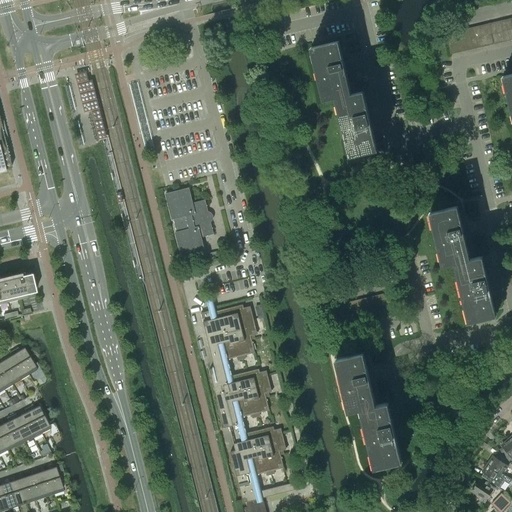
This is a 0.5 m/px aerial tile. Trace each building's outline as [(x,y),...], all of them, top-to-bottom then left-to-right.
[(483,25),(486,35),(491,34),(489,23),(483,25)] [(467,28),(470,39),(475,38),(473,27),(467,28)] [(467,28),(461,30),(464,40),(470,39),(467,28)] [(445,33),(448,44),(453,43),(451,32),(445,33)] [(488,46),(494,44),(491,34),(486,35),(488,46)] [(472,49),(478,48),(475,38),(470,39),(472,49)] [(466,51),(472,49),(470,39),(464,40),(466,51)] [(348,61),(348,59),(347,59),(347,60),(346,61),(345,55),(341,56),(337,41),(312,47),(325,100),(337,98),(350,94),(343,68),(347,67),(348,65),(348,64),(348,62),(348,61)] [(450,55),(456,53),(453,43),(448,44),(450,55)] [(141,60),(149,58),(147,50),(139,52),(141,60)] [(75,74),(84,113),(88,112),(91,111),(99,140),(102,139),(107,138),(96,93),(93,79),(89,80),(87,71),(75,74)] [(362,91),(350,94),(337,98),(351,156),(351,157),(376,151),(376,150),(368,118),(372,118),(372,116),(373,114),(373,113),(373,112),(373,110),(372,110),(372,111),(371,111),(370,105),(365,106),(362,92),(362,91)] [(0,169),(11,167),(7,148),(6,148),(6,149),(5,147),(4,146),(3,144),(2,142),(1,141),(1,138),(0,136),(0,135),(0,125),(0,126),(1,126),(0,122),(0,169)] [(455,141),(450,143),(452,154),(458,152),(455,141)] [(439,145),(433,147),(436,157),(442,156),(439,145)] [(433,147),(428,148),(430,159),(436,157),(433,147)] [(417,150),(420,161),(425,160),(423,149),(417,150)] [(412,152),(414,163),(420,161),(417,150),(412,152)] [(398,166),(404,165),(401,154),(395,156),(398,166)] [(193,203),(189,188),(166,194),(172,219),(173,219),(176,232),(175,232),(182,258),(205,252),(201,237),(214,234),(205,200),(193,203)] [(467,225),(466,224),(466,225),(465,225),(464,220),(459,221),(456,206),(455,206),(431,212),(434,227),(440,250),(443,265),(444,265),(455,262),(468,259),(465,244),(462,233),(465,232),(466,232),(466,231),(466,230),(467,230),(467,229),(467,228),(467,227),(467,226),(467,225)] [(413,247),(401,250),(403,260),(415,257),(413,247)] [(480,256),(468,259),(455,262),(459,277),(465,301),(469,321),(470,321),(494,316),(494,315),(489,295),(487,283),(490,282),(491,283),(491,282),(491,281),(491,280),(491,279),(491,278),(491,277),(491,276),(491,275),(490,276),(488,270),(484,271),(480,257),(480,256)] [(0,299),(35,291),(31,273),(21,275),(21,272),(0,277),(0,299)] [(388,292),(390,303),(396,301),(393,291),(388,292)] [(377,295),(372,296),(374,307),(380,305),(377,295)] [(366,297),(369,308),(374,307),(372,296),(366,297)] [(356,300),(350,301),(353,312),(358,310),(356,300)] [(345,303),(347,313),(353,312),(350,301),(345,303)] [(396,301),(390,303),(393,313),(399,312),(396,301)] [(269,410),(266,396),(269,396),(268,392),(272,391),(267,370),(260,372),(259,369),(232,375),(228,359),(237,357),(238,360),(246,358),(245,355),(255,352),(252,339),(255,338),(254,335),(257,334),(250,306),(244,308),(243,304),(210,312),(210,311),(201,313),(215,367),(210,369),(224,427),(230,426),(236,450),(230,451),(243,502),(246,502),(247,506),(244,507),(245,511),(266,511),(263,497),(296,489),(295,482),(261,491),(257,474),(266,472),(267,475),(275,473),(274,470),(284,467),(280,454),(284,453),(283,450),(286,449),(281,428),(274,430),(273,426),(247,433),(243,417),(252,414),(252,418),(260,416),(259,412),(269,410)] [(261,304),(255,306),(259,318),(264,317),(261,304)] [(336,316),(334,305),(328,306),(331,317),(336,316)] [(374,307),(377,317),(382,316),(380,305),(374,307)] [(377,317),(374,307),(369,308),(371,318),(377,317)] [(355,322),(361,321),(358,310),(353,312),(355,322)] [(350,324),(355,322),(353,312),(347,313),(350,324)] [(333,328),(339,326),(336,316),(331,317),(333,328)] [(24,347),(19,350),(18,347),(13,350),(26,371),(35,366),(24,347)] [(26,371),(13,350),(9,352),(11,355),(7,358),(18,376),(26,371)] [(361,409),(374,405),(371,390),(368,379),(371,378),(372,378),(372,377),(372,376),(373,376),(373,375),(373,374),(373,373),(373,372),(373,371),(372,370),(372,371),(371,372),(370,366),(365,367),(362,352),(361,352),(337,358),(340,373),(346,396),(349,411),(350,411),(361,409)] [(7,358),(3,360),(1,357),(0,357),(0,364),(10,381),(18,376),(7,358)] [(10,381),(0,364),(0,383),(2,386),(10,381)] [(397,421),(397,422),(396,422),(394,416),(390,417),(386,403),(386,402),(374,405),(361,409),(365,423),(371,447),(375,467),(376,468),(400,462),(400,461),(395,441),(393,429),(396,428),(397,429),(397,428),(397,427),(397,426),(397,425),(397,424),(397,423),(397,422),(397,421)] [(48,425),(40,408),(39,405),(34,408),(32,405),(28,407),(39,430),(48,425)] [(39,430),(28,407),(23,409),(25,412),(21,414),(22,416),(31,434),(33,438),(41,433),(39,430)] [(31,434),(22,416),(21,414),(17,416),(15,413),(11,416),(22,438),(31,434)] [(24,442),(22,438),(11,416),(6,418),(8,421),(4,423),(5,425),(14,443),(16,446),(24,442)] [(14,443),(5,425),(4,423),(0,424),(0,436),(5,447),(14,443)] [(511,442),(508,439),(504,442),(504,444),(501,446),(511,458),(511,442)] [(490,459),(487,463),(511,479),(511,480),(511,474),(504,470),(508,465),(506,464),(508,461),(501,453),(497,458),(494,456),(492,458),(490,459)] [(49,465),(50,468),(46,470),(52,490),(62,487),(54,463),(49,465)] [(480,476),(487,480),(494,485),(500,476),(509,483),(511,486),(511,480),(511,479),(487,463),(484,468),(485,469),(480,476)] [(46,470),(41,471),(40,468),(35,469),(43,493),(52,490),(46,470)] [(32,474),(27,476),(34,496),(43,493),(35,469),(31,471),(32,474)] [(27,476),(23,477),(22,474),(17,475),(25,500),(34,496),(27,476)] [(25,500),(17,475),(12,477),(14,480),(9,482),(16,503),(25,500)] [(9,482),(5,483),(4,480),(0,481),(0,484),(7,506),(16,503),(9,482)] [(493,486),(494,485),(487,480),(487,482),(486,482),(485,484),(478,480),(471,490),(481,497),(480,499),(485,503),(495,487),(493,486)] [(501,493),(492,504),(500,511),(510,502),(501,493)]
